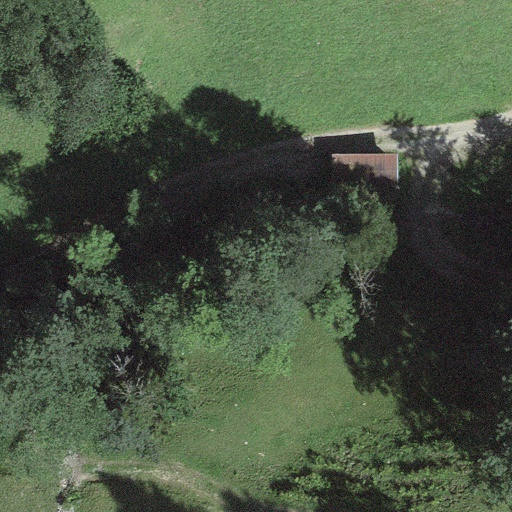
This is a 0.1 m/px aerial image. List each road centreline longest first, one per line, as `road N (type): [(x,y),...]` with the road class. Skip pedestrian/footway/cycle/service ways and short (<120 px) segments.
road 1 (track): [(0,287),(145,205),(237,165),(511,124)]
road 2 (track): [(0,450),(43,443),(235,481),(286,511)]
road 3 (track): [(441,138),(428,178),(429,228),(455,264),(511,287)]
